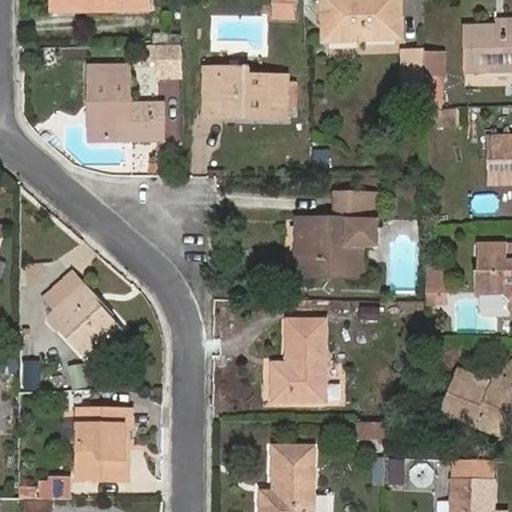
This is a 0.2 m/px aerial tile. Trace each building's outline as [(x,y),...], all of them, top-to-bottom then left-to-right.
[(52,0),(52,6),(78,6),(78,12),(131,11),(131,0),(52,0)] [(147,0),(131,0),(131,11),(148,11),(147,0)] [(269,0),(270,22),(292,22),(291,0),(269,0)] [(400,38),(398,0),(323,0),(325,41),(400,38)] [(495,32),(495,26),(462,28),(464,72),(511,71),(511,24),(505,25),(505,32),(495,32)] [(277,36),(272,59),(288,63),(293,40),(277,36)] [(182,45),(159,46),(159,78),(182,78),(182,45)] [(441,81),(444,81),(444,51),(423,52),(423,81),(441,81)] [(423,81),(423,52),(402,52),(403,88),(423,88),(423,81)] [(89,68),(90,105),(96,105),(96,141),(162,140),(162,106),(130,106),(129,67),(89,68)] [(219,113),(244,113),(244,118),(286,118),(286,77),(247,77),(247,70),(205,69),(204,118),(219,118),(219,113)] [(423,81),(423,88),(424,102),(424,109),(441,108),(441,81),(423,81)] [(432,111),(433,126),(458,125),(458,111),(432,111)] [(511,183),(511,137),(490,138),(491,184),(511,183)] [(316,167),(328,167),(328,152),(315,152),(316,167)] [(297,277),(363,278),(363,247),(378,247),(378,193),(336,193),(335,227),(298,226),(297,277)] [(511,246),(480,247),(480,272),(476,272),(476,295),(502,294),(511,303),(511,317),(511,316),(511,246)] [(73,273),(45,297),(57,311),(50,318),(89,360),(121,331),(94,301),(96,299),(73,273)] [(425,302),(438,302),(438,296),(444,296),(444,277),(425,277),(425,302)] [(249,300),(250,284),(235,284),(234,300),(249,300)] [(361,308),(360,319),(378,320),(379,308),(361,308)] [(273,401),(325,402),(325,400),(340,400),(340,385),(325,385),(325,322),(288,321),(287,365),(274,365),(273,401)] [(24,361),(23,388),(38,389),(39,361),(24,361)] [(504,379),(497,377),(493,385),(459,372),(443,411),(503,434),(511,410),(511,363),(504,379)] [(77,390),(90,386),(84,364),(71,367),(77,390)] [(78,411),(77,480),(127,480),(128,447),(131,446),(131,412),(78,411)] [(386,422),(357,422),(357,439),(377,439),(377,444),(385,444),(386,422)] [(261,511),(312,511),(313,448),(274,448),(273,494),(262,494),(261,511)] [(404,485),(404,459),(385,458),(385,485),(404,485)] [(46,499),(69,500),(69,479),(50,478),(50,484),(46,484),(46,499)] [(492,511),(493,483),(453,482),(451,511),(492,511)]
